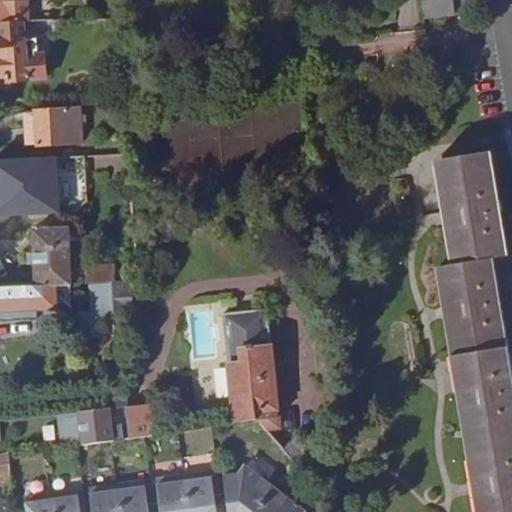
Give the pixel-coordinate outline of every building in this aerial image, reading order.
[(0,0),(0,21),(24,21),(32,21),(30,0),(0,0)] [(423,0),(426,20),(457,16),(454,0),(423,0)] [(26,44),(24,21),(0,21),(0,39),(0,41),(0,40),(0,86),(11,86),(10,80),(28,80),(28,77),(42,75),(41,66),(46,65),(44,44),(26,44)] [(312,92),(310,79),(294,81),(294,92),(312,92)] [(121,104),(111,104),(112,126),(122,126),(121,104)] [(294,105),(169,122),(172,144),(187,142),(190,159),(264,149),(264,148),(300,143),(294,105)] [(69,145),(66,109),(35,111),(38,146),(69,145)] [(485,511),(511,511),(511,356),(495,256),(511,255),(494,153),(443,161),(460,263),(444,265),(485,511)] [(58,157),(0,160),(0,214),(61,211),(58,157)] [(36,286),(56,285),(78,284),(78,278),(71,279),(69,229),(34,229),(36,286)] [(112,282),(114,282),(113,266),(87,268),(89,283),(112,282)] [(141,289),(140,281),(114,282),(112,282),(114,312),(131,311),(130,304),(133,304),(132,289),(141,289)] [(112,282),(91,283),(93,310),(82,310),(84,337),(102,335),(101,323),(115,322),(114,312),(112,282)] [(0,287),(0,310),(58,308),(72,307),(70,284),(56,285),(36,286),(0,287)] [(142,304),(141,289),(132,289),(133,304),(142,304)] [(115,323),(115,327),(133,327),(131,311),(114,312),(115,322),(115,323)] [(208,429),(258,422),(258,418),(279,416),(272,349),(283,347),(281,329),(239,334),(242,362),(228,364),(232,402),(205,405),(208,429)] [(131,438),(157,435),(152,404),(127,407),(130,430),(131,438)] [(81,420),(83,444),(120,439),(119,431),(115,408),(60,414),(61,422),(81,420)] [(119,431),(120,439),(131,438),(130,430),(119,431)] [(295,461),(302,455),(310,447),(296,431),(279,444),(284,449),(295,461)] [(284,449),(279,444),(274,438),(267,444),(277,456),(284,449)] [(0,455),(0,476),(12,476),(10,454),(0,455)] [(295,461),(305,471),(311,466),(302,455),(295,461)] [(227,510),(229,511),(297,511),(297,507),(301,497),(267,479),(241,465),(236,475),(221,478),(227,510)] [(203,511),(196,466),(154,472),(160,511),(203,511)] [(147,511),(141,475),(114,480),(87,485),(92,511),(147,511)] [(79,511),(74,487),(49,491),(25,496),(27,511),(79,511)]
